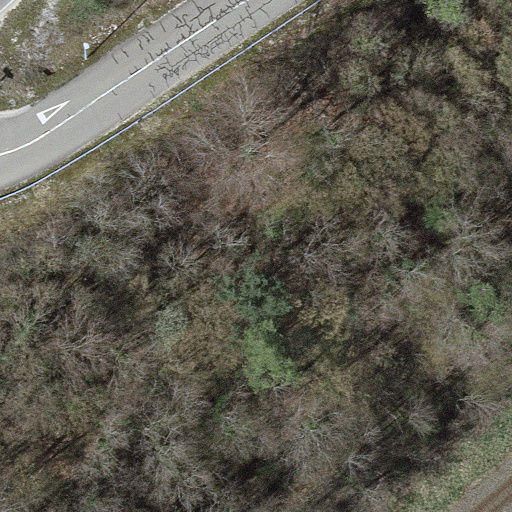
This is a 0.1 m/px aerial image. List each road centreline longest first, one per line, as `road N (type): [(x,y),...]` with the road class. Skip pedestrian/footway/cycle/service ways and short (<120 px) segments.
road 1 (tertiary): [(0,171),(163,53)]
road 2 (tertiary): [(163,53),(25,127),(0,132)]
